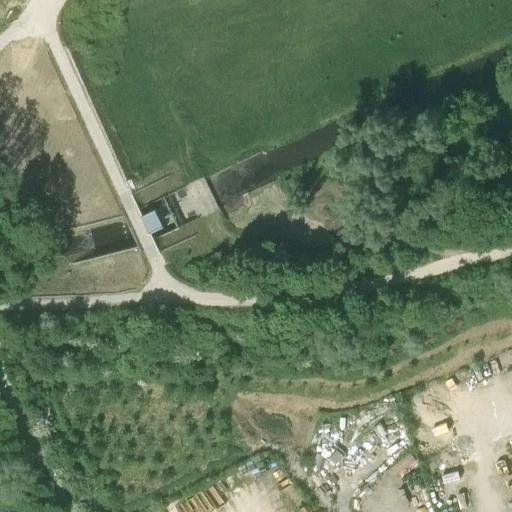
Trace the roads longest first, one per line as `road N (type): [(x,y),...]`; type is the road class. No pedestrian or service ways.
road 1 (track): [(0,310),(174,298),(311,301),(511,253)]
road 2 (track): [(48,0),(49,34),(174,298)]
road 3 (track): [(275,399),(227,368),(0,335)]
road 4 (track): [(71,511),(0,378)]
